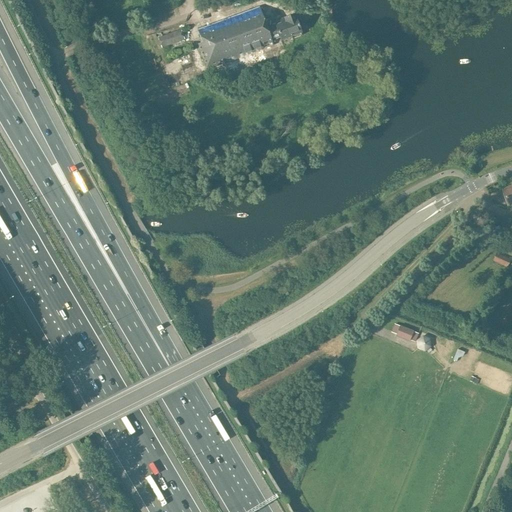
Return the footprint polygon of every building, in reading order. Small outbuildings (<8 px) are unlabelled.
[(271,41),(280,37),(281,40),(291,36),(292,39),(301,36),(294,15),(280,20),(281,24),(266,29),(266,28),(259,8),(198,30),(202,43),(198,45),(207,69),(272,45),(271,41)] [(180,30),(162,37),(165,46),(184,39),(180,30)] [(511,185),(502,189),(505,196),(508,206),(511,205),(511,185)] [(498,226),(493,229),(499,240),(504,237),(498,226)] [(495,253),(492,261),(506,267),(510,260),(495,253)] [(470,278),(464,292),(487,302),(495,282),(481,275),(478,282),(470,278)] [(394,324),(391,332),(396,334),(409,339),(409,340),(415,342),(418,333),(400,326),(394,324)] [(423,337),(417,341),(417,348),(425,351),(430,346),(429,339),(423,337)]
